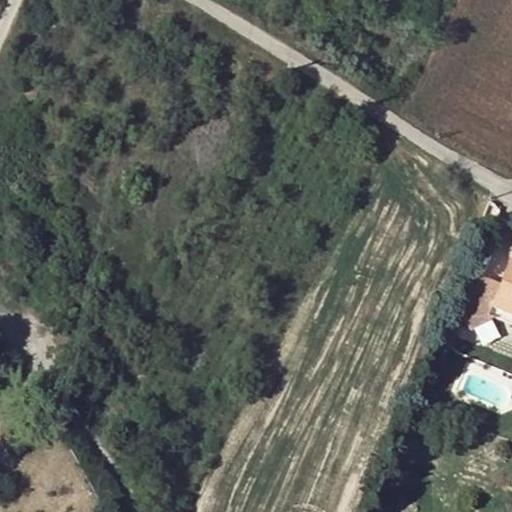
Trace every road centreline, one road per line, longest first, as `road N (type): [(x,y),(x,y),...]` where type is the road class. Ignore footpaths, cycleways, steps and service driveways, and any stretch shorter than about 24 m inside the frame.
road 1 (unclassified): [(511,188),(418,139),(199,0)]
road 2 (track): [(145,511),(46,370),(0,324)]
